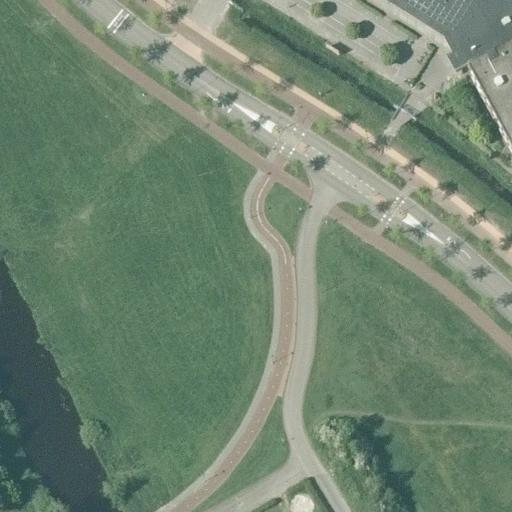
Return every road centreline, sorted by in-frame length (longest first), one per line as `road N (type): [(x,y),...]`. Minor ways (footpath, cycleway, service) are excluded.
road 1 (tertiary): [(436,240),(408,207),(310,140),(251,106),(234,105)]
road 2 (tertiary): [(234,105),(267,140),(419,240),(436,240)]
road 3 (tertiary): [(91,0),(234,105)]
